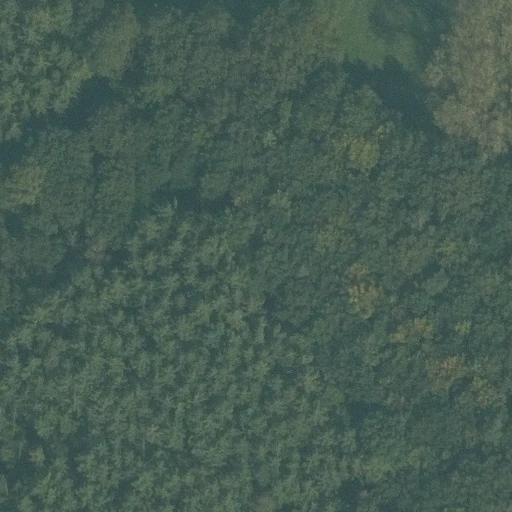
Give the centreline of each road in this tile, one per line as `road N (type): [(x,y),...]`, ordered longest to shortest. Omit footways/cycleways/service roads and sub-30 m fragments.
road 1 (track): [(402,511),(17,0)]
road 2 (track): [(198,242),(321,94)]
